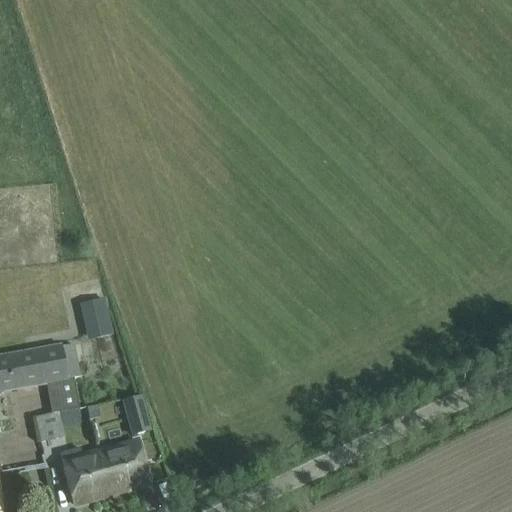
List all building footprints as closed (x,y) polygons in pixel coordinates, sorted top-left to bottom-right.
[(87,340),(113,335),(106,298),(80,303),(87,340)] [(44,349),(0,356),(0,395),(46,387),(51,416),(60,414),(79,410),(73,378),(79,377),(73,343),(44,349)] [(146,398),(126,404),(133,429),(153,423),(146,398)] [(51,416),(36,419),(41,443),(65,438),(63,428),(60,414),(51,416)] [(149,484),(137,441),(96,453),(108,496),(149,484)] [(79,451),(60,456),(74,506),(108,496),(96,453),(81,457),(79,451)]
